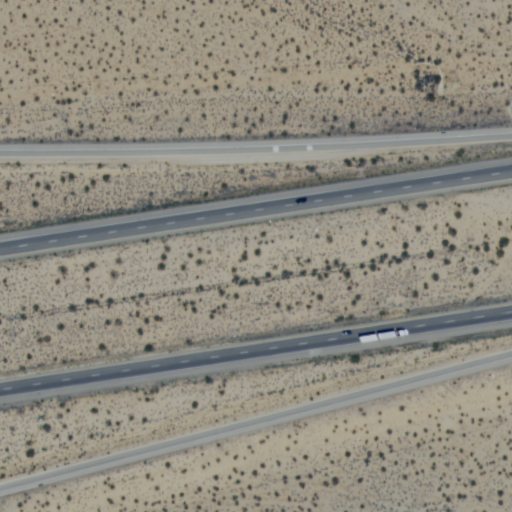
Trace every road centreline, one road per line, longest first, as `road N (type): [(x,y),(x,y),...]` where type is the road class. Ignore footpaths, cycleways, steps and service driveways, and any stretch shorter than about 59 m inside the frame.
road 1 (motorway): [(0,488),(511,354)]
road 2 (motorway): [(0,390),(511,311)]
road 3 (motorway): [(511,172),(0,247)]
road 4 (motorway): [(511,135),(0,153)]
